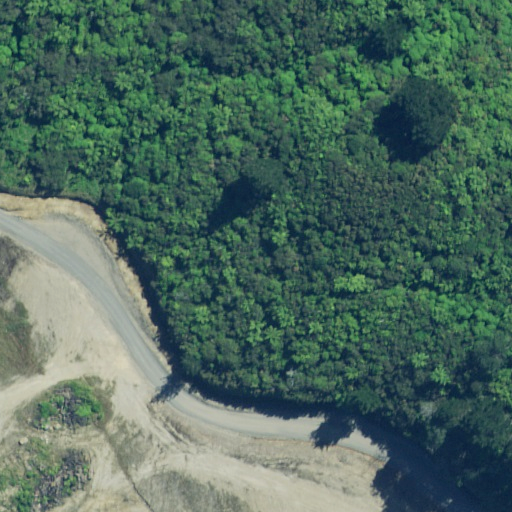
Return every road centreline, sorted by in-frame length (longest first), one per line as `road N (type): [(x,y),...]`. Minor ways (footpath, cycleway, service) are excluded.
road 1 (track): [(0,218),(63,253),(112,310),(149,376),(195,412),(360,434),(469,511)]
road 2 (track): [(0,396),(50,375),(112,310)]
